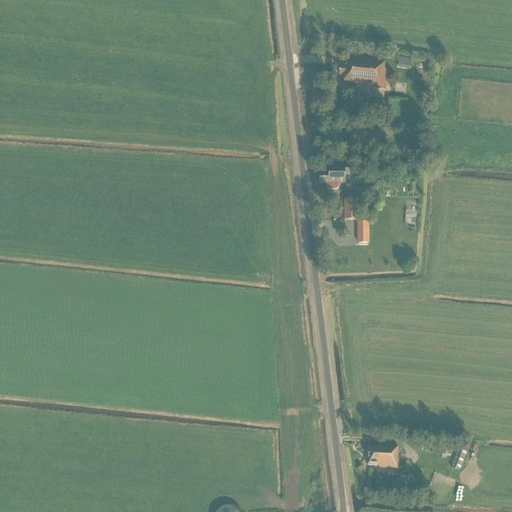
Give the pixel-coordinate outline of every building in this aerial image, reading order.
[(383,89),(385,69),(383,69),(384,61),(345,57),(344,67),(340,67),(339,75),(342,75),(341,84),(352,85),(351,86),(383,89)] [(400,57),(398,68),(411,69),(413,58),(400,57)] [(407,75),(405,109),(415,110),(416,95),(417,95),(418,76),(407,75)] [(380,147),(381,133),(350,130),(349,144),(380,147)] [(327,184),(327,188),(329,190),(336,190),(338,188),(338,184),(344,184),(344,177),(350,177),(349,168),(329,168),(329,175),(319,175),(319,184),(327,184)] [(344,220),(358,220),(357,199),(344,199),(344,220)] [(452,447),(433,444),(431,454),(451,456),(452,447)] [(397,469),(398,447),(380,446),(379,448),(368,447),(367,466),(379,466),(379,468),(397,469)] [(467,452),(458,449),(451,468),(459,471),(467,452)] [(408,493),(409,477),(397,476),(396,493),(408,493)]
